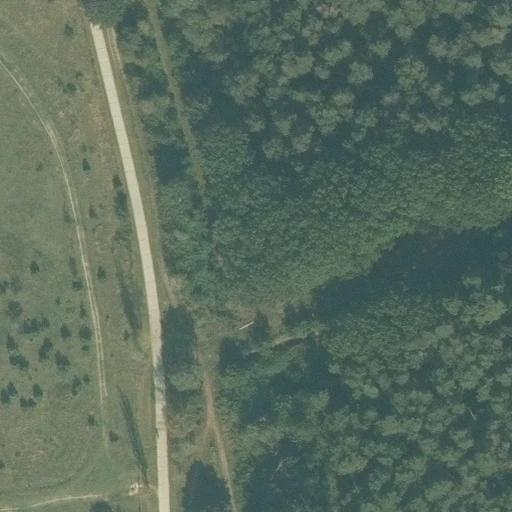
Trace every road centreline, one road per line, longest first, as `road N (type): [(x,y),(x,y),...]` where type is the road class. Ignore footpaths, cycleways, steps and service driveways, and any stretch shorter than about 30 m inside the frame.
road 1 (unknown): [(190,511),(212,412),(190,334),(163,279),(150,180),(104,0)]
road 2 (track): [(111,495),(100,347),(69,181),(56,137),(0,53)]
